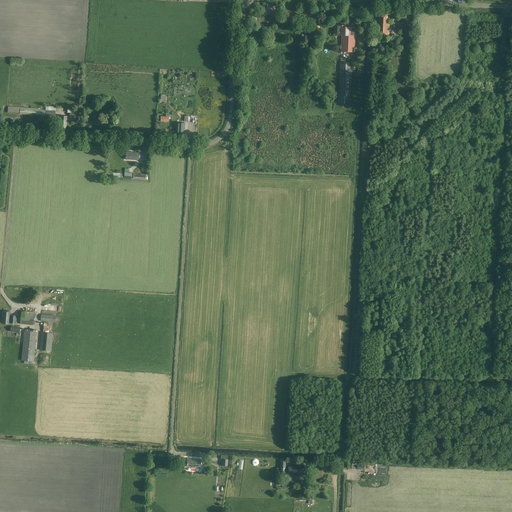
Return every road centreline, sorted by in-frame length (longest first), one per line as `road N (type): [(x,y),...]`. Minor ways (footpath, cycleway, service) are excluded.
road 1 (unclassified): [(253,0),(236,25),(230,121),(213,141),(0,135)]
road 2 (track): [(189,144),(174,453)]
road 3 (unclassified): [(511,7),(347,0)]
road 4 (track): [(15,136),(1,290)]
